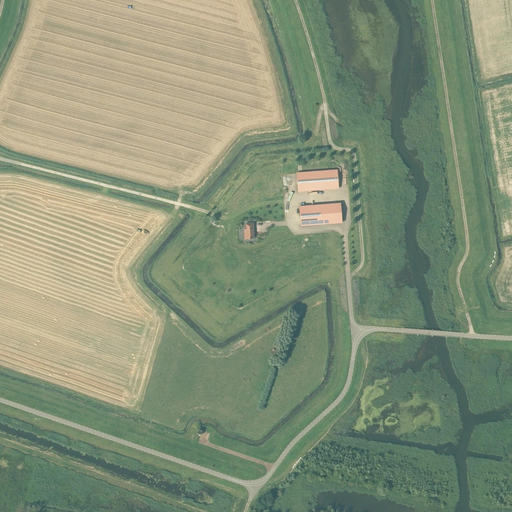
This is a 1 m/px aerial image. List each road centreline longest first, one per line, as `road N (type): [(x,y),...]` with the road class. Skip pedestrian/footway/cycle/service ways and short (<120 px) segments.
road 1 (unclassified): [(358,334),(337,400),(254,482),(0,399)]
road 2 (track): [(473,334),(457,279),(468,250),(430,0)]
road 3 (track): [(294,0),(331,151),(348,150),(354,159),(362,265),(347,268)]
road 4 (track): [(222,217),(0,159)]
